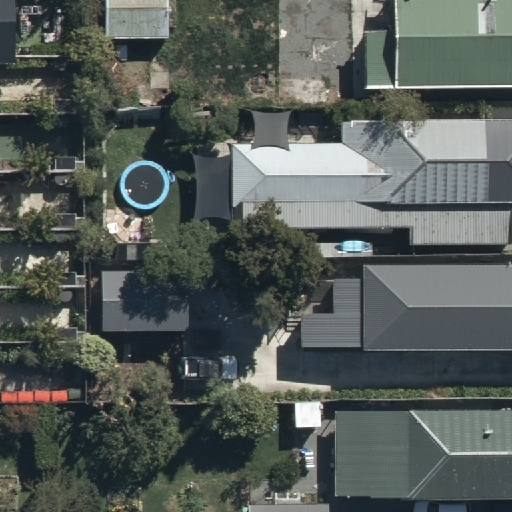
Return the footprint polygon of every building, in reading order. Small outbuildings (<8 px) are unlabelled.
[(0,0),(0,58),(13,58),(12,0),(0,0)] [(166,0),(101,0),(101,35),(166,36),(166,0)] [(511,0),(389,0),(390,27),(361,27),(361,88),(511,89),(511,0)] [(511,118),(231,122),(233,229),(410,227),(410,244),(508,242),(507,202),(511,201),(511,118)] [(160,261),(86,263),(88,331),(162,329),(160,261)] [(363,342),(363,351),(511,348),(511,263),(331,267),(332,317),(300,318),(300,343),(363,342)] [(61,359),(0,359),(0,391),(61,392),(61,359)] [(511,407),(332,409),(333,501),(511,499),(511,407)] [(323,511),(323,499),(247,500),(247,511),(323,511)]
